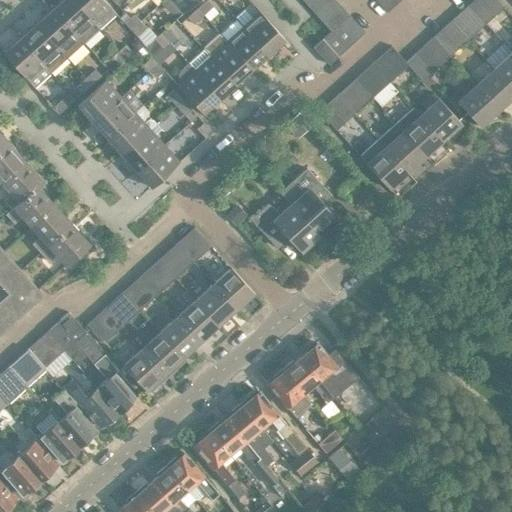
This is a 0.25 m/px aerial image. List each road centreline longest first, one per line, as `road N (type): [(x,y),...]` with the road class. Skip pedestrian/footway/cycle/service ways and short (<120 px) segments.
road 1 (residential): [(288,309),(193,205),(190,192),(199,174),(278,104),(323,87)]
road 2 (residential): [(58,511),(288,309)]
road 3 (residential): [(288,309),(511,154)]
